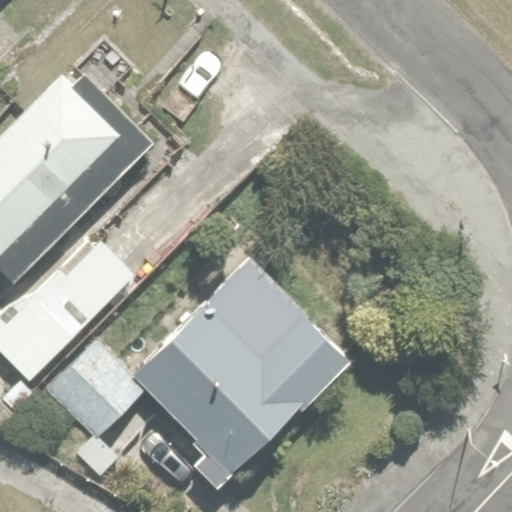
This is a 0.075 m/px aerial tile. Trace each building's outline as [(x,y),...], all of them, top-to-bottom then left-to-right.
[(0,0),(0,42),(12,31),(0,17),(0,0)] [(141,136),(76,70),(0,144),(0,258),(8,267),(141,136)] [(143,268),(104,229),(53,283),(26,288),(0,313),(0,339),(35,375),(143,268)] [(261,249),(139,363),(204,433),(200,436),(213,450),(207,457),(235,486),(367,362),(261,249)] [(151,388),(103,335),(50,384),(98,437),(151,388)]
